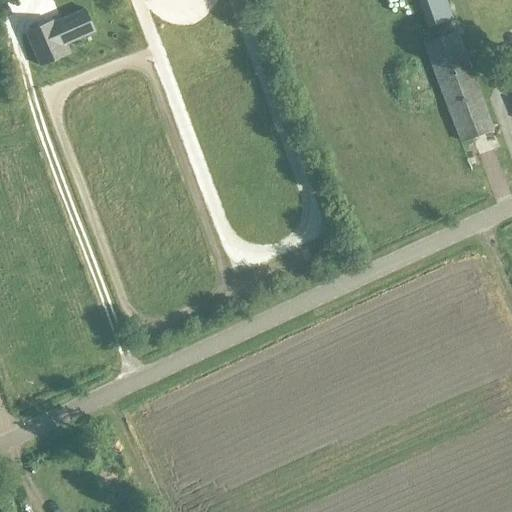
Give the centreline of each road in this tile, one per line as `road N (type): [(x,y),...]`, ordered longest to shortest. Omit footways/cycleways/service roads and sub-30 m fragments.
road 1 (unclassified): [(134,382),(511,205)]
road 2 (unclassified): [(134,382),(4,14)]
road 3 (unclassified): [(0,442),(134,382)]
